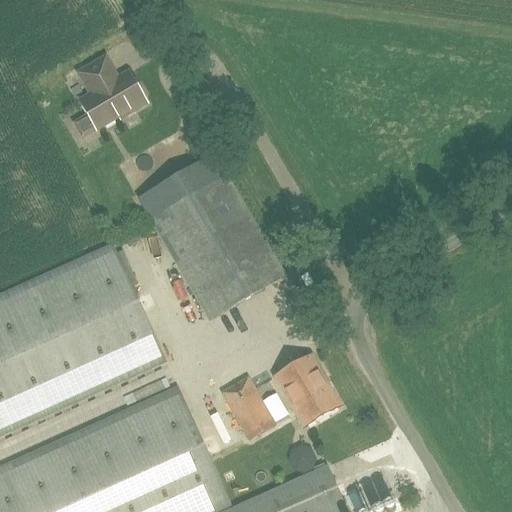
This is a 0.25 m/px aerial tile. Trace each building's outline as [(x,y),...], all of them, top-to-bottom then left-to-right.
[(108,77),(113,74),(105,59),(79,75),(92,96),(81,102),(87,114),(73,123),(82,139),(120,117),(121,118),(145,104),(143,100),(144,96),(139,89),(136,88),(128,74),(112,84),(108,77)] [(214,156),(138,200),(148,217),(209,321),(284,277),(214,156)] [(0,296),(0,437),(165,362),(112,245),(0,296)] [(300,289),(287,297),(302,325),(316,317),(300,289)] [(303,428),(340,407),(310,355),(274,376),(303,428)] [(249,442),(276,426),(248,377),(221,393),(249,442)] [(0,511),(213,511),(231,504),(191,418),(177,387),(0,468),(0,511)] [(346,511),(326,467),(225,511),(346,511)]
